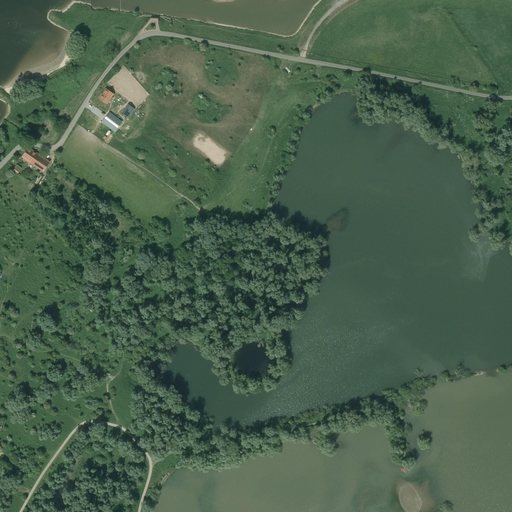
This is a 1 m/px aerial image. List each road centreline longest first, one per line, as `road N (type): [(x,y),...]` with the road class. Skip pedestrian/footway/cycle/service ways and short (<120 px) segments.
road 1 (unclassified): [(0,166),(20,145),(58,145),(96,84),(144,35),(300,59)]
road 2 (unclassified): [(300,59),(511,97)]
